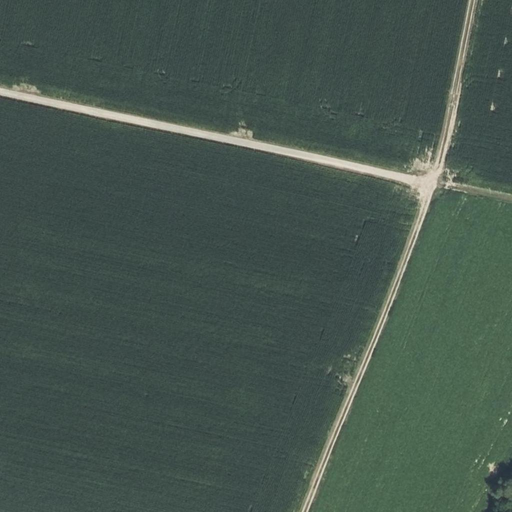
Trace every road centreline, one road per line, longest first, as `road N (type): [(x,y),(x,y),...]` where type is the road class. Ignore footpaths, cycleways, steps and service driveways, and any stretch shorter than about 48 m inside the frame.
road 1 (track): [(0,92),(432,183),(307,511)]
road 2 (track): [(471,0),(432,183),(511,200)]
